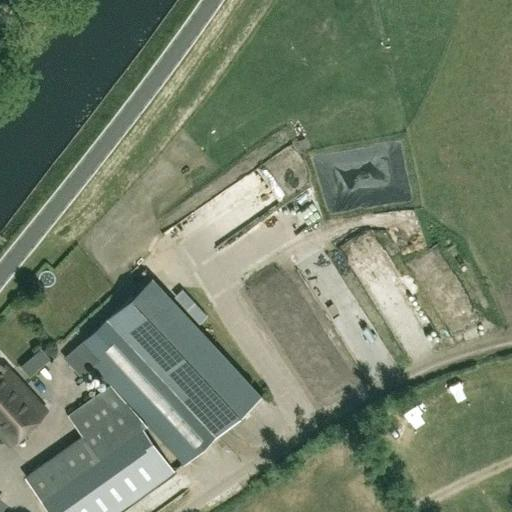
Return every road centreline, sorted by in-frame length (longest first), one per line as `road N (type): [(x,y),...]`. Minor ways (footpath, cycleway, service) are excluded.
road 1 (unclassified): [(185,511),(391,381),(511,339)]
road 2 (unclassified): [(0,278),(207,0)]
